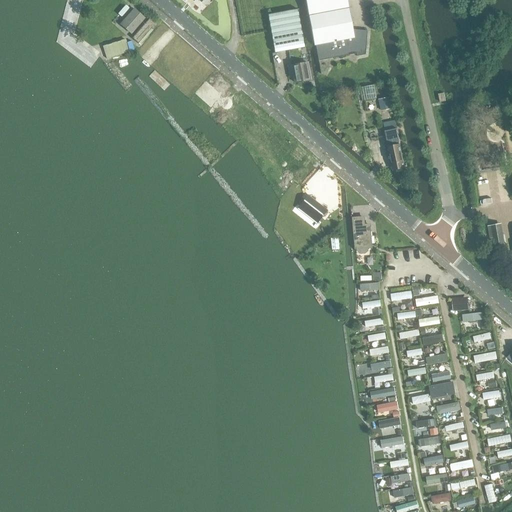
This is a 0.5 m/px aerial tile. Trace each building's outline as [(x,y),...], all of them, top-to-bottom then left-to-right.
[(266,32),(260,0),(234,0),(241,36),(266,32)] [(365,55),(367,31),(352,30),(346,0),(305,0),(314,45),(315,45),(318,61),(356,54),(356,56),(365,55)] [(124,21),(120,25),(131,34),(134,30),(144,19),(133,9),(124,21)] [(274,53),(304,48),(297,10),(267,15),(274,53)] [(153,30),(157,25),(150,18),(132,38),(138,44),(151,30),(153,30)] [(310,80),(308,70),(307,63),(288,66),(290,77),(293,77),(294,83),(310,80)] [(381,111),(391,109),(389,98),(379,100),(381,111)] [(404,168),(401,152),(402,152),(395,121),(383,123),(393,170),(404,168)] [(327,211),(307,197),(300,207),(305,211),(306,210),(320,220),(327,211)] [(353,219),(355,239),(356,249),(357,251),(357,252),(358,253),(361,254),(365,253),(367,252),(368,250),(368,247),(371,247),(370,230),(365,231),(363,218),(353,219)] [(505,246),(501,224),(488,226),(490,238),(493,237),(494,248),(505,246)] [(391,294),(392,301),(412,298),(410,291),(391,294)] [(437,296),(416,299),(417,307),(438,303),(437,296)] [(469,310),(468,297),(452,298),(453,311),(469,310)] [(361,304),(362,309),(381,306),(380,301),(361,304)] [(414,311),(397,314),(398,320),(415,317),(414,311)] [(462,315),(463,322),(482,320),(481,313),(462,315)] [(439,316),(419,319),(420,327),(440,323),(439,316)] [(365,322),(366,328),(383,325),(382,319),(365,322)] [(418,330),(399,333),(400,340),(419,337),(418,330)] [(367,336),(368,342),(385,339),(385,333),(367,336)] [(472,337),(474,343),(491,339),(490,333),(472,337)] [(443,335),(423,338),(424,345),(444,342),(443,335)] [(370,350),(371,356),(388,354),(387,347),(370,350)] [(422,349),(407,351),(408,357),(423,355),(422,349)] [(473,355),(475,363),(496,359),(495,352),(473,355)] [(446,354),(427,358),(429,366),(448,361),(446,354)] [(371,364),(372,370),(390,367),(390,361),(371,364)] [(425,368),(408,371),(408,376),(426,373),(425,368)] [(449,371),(432,375),(433,383),(451,379),(449,371)] [(476,375),(477,381),(495,378),(494,372),(476,375)] [(374,377),(375,383),(394,380),(393,374),(374,377)] [(431,386),(433,398),(456,395),(454,382),(431,386)] [(378,391),(379,397),(396,395),(395,388),(378,391)] [(482,393),(482,400),(500,398),(499,391),(482,393)] [(429,395),(412,397),(413,404),(430,401),(429,395)] [(377,405),(379,413),(399,409),(398,402),(377,405)] [(459,402),(437,407),(439,415),(461,411),(459,402)] [(502,408),(487,409),(488,416),(503,414),(502,408)] [(379,421),(380,429),(400,425),(399,418),(379,421)] [(415,422),(417,428),(437,424),(436,418),(415,422)] [(444,426),(445,432),(465,428),(464,422),(444,426)] [(490,424),(491,430),(506,428),(504,422),(490,424)] [(487,439),(488,446),(511,442),(509,435),(487,439)] [(419,440),(420,447),(440,443),(439,437),(419,440)] [(380,441),(381,447),(404,444),(403,438),(380,441)] [(449,445),(450,451),(468,448),(467,441),(449,445)] [(497,453),(498,458),(511,455),(511,452),(511,450),(497,453)] [(423,458),(425,467),(445,463),(443,454),(423,458)] [(390,463),(391,468),(409,465),(408,460),(390,463)] [(450,465),(452,471),(472,467),(471,461),(450,465)] [(492,467),(494,473),(511,468),(511,467),(511,462),(492,467)] [(390,477),(391,484),(410,481),(409,474),(390,477)] [(426,477),(428,485),(447,481),(446,474),(426,477)] [(455,484),(456,490),(471,487),(470,481),(455,484)] [(489,503),(496,501),(492,484),(485,486),(489,503)] [(393,491),(394,498),(413,495),(412,488),(393,491)] [(432,496),(433,504),(451,501),(450,493),(432,496)] [(459,507),(475,504),(474,497),(457,500),(459,507)] [(396,508),(397,511),(406,511),(418,509),(416,502),(396,508)]
